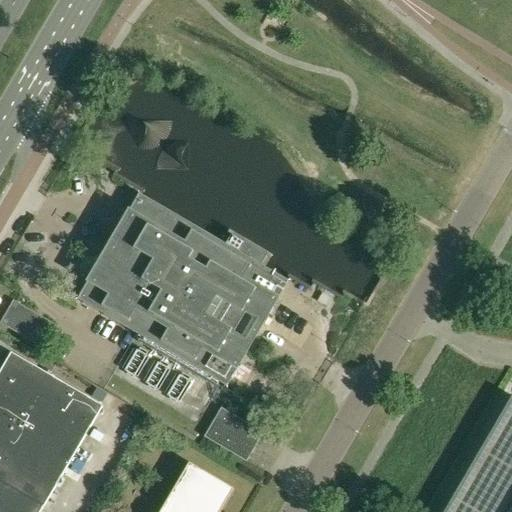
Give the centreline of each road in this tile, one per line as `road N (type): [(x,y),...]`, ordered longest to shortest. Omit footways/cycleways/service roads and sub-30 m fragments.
road 1 (unclassified): [(292,511),(511,142)]
road 2 (unclassified): [(0,222),(23,183),(24,96)]
